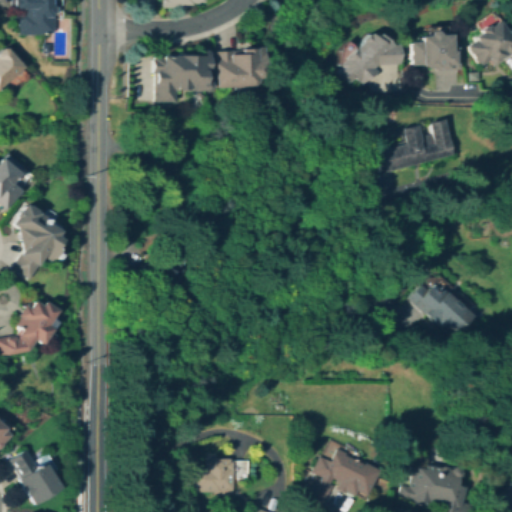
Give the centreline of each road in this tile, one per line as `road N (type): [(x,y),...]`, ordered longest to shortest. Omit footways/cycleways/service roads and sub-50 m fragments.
road 1 (secondary): [(96,0),(97,399)]
road 2 (residential): [(96,27),(169,29),(217,19),(243,0)]
